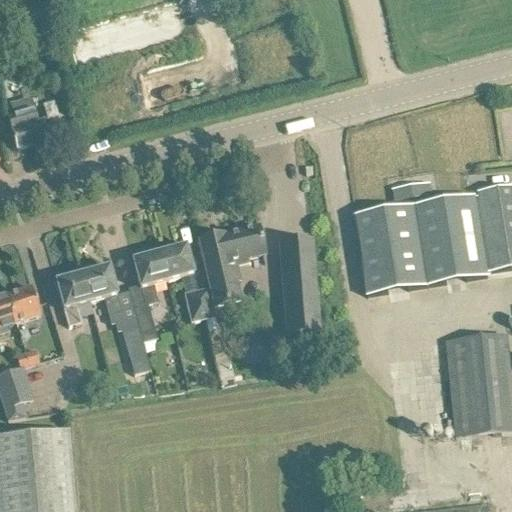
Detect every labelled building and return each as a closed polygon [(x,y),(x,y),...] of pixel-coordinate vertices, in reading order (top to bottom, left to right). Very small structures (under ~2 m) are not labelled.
[(17,40),(21,60),(50,55),(46,34),(17,40)] [(14,119),(7,121),(11,134),(16,153),(35,147),(38,157),(53,153),(51,146),(52,145),(52,144),(50,144),(43,122),(39,124),(34,105),(32,99),(11,106),(13,115),(14,119)] [(511,270),(511,189),(478,195),(479,200),(355,220),(368,300),(487,280),(487,275),(490,274),(511,270)] [(215,240),(214,240),(221,267),(223,274),(232,271),(239,270),(238,268),(248,265),(247,262),(264,257),(258,230),(222,238),(222,240),(215,242),(215,240)] [(221,267),(214,240),(197,244),(209,296),(213,311),(241,304),(236,285),(242,284),(239,270),(232,271),(223,274),(221,267)] [(280,248),(287,336),(289,359),(321,356),(318,333),(312,245),(280,248)] [(173,246),(157,250),(159,255),(166,285),(181,281),(184,296),(183,297),(190,327),(215,321),(213,311),(209,296),(199,298),(193,277),(194,277),(186,248),(174,251),(173,246)] [(129,291),(127,292),(136,321),(140,338),(155,334),(147,308),(157,305),(153,289),(166,285),(159,255),(157,250),(142,254),(143,260),(132,263),(139,291),(129,294),(129,291)] [(109,269),(82,277),(89,307),(104,303),(108,319),(122,315),(109,269)] [(89,307),(82,277),(55,284),(68,330),(81,327),(77,310),(89,307)] [(31,290),(7,298),(16,326),(40,319),(31,290)] [(0,331),(16,326),(7,298),(0,300),(0,331)] [(143,347),(136,321),(120,326),(122,335),(129,361),(145,356),(143,347)] [(446,344),(448,358),(456,442),(511,436),(511,367),(509,338),(446,344)] [(35,353),(25,356),(29,369),(39,366),(35,353)] [(29,369),(25,356),(16,359),(20,373),(24,371),(29,369)] [(34,404),(24,371),(20,373),(0,378),(0,401),(8,425),(28,422),(24,408),(34,404)] [(76,511),(69,436),(0,440),(0,511),(76,511)]
